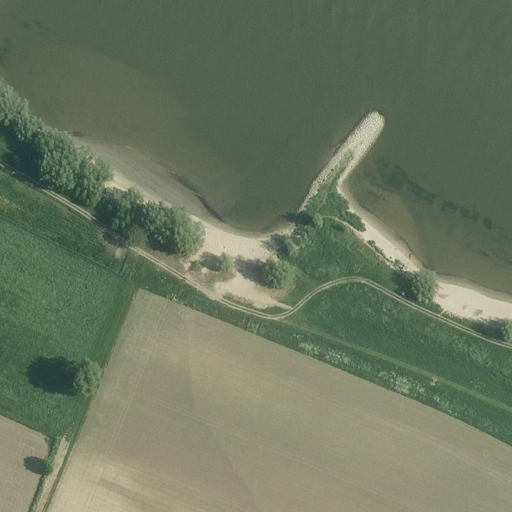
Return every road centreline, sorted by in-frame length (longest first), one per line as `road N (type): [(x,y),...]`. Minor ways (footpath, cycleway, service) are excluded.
road 1 (track): [(511,347),(455,329),(360,281),(278,315),(246,310),(0,163)]
road 2 (track): [(511,423),(405,367),(270,316)]
